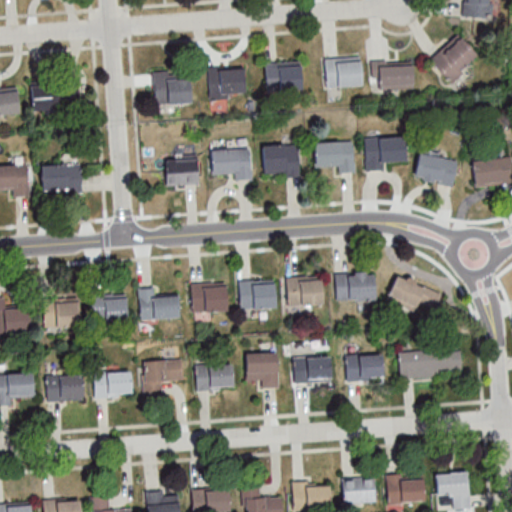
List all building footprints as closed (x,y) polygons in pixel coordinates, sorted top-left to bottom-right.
[(465,0),(466,16),(489,16),(488,0),(465,0)] [(449,82),(479,58),(459,34),(429,59),(449,82)] [(325,87),(362,85),(361,55),(324,57),(325,87)] [(301,89),(301,61),(265,61),(265,89),(301,89)] [(412,88),(412,61),(371,61),(371,88),(412,88)] [(209,98),(245,96),(244,65),(207,67),(209,98)] [(190,103),(190,76),(153,77),(154,103),(190,103)] [(0,115),(19,114),(17,86),(0,87),(0,115)] [(78,87),(31,88),(31,109),(78,108),(78,87)] [(406,160),(406,136),(365,136),(365,169),(385,169),(385,160),(406,160)] [(314,141),(315,165),(336,164),(336,172),(355,171),(354,140),(314,141)] [(263,145),(264,176),(299,175),(298,144),(263,145)] [(252,147),(210,148),(211,172),(233,172),(233,179),(253,179),(252,147)] [(453,185),(458,156),(418,150),(414,180),(453,185)] [(470,158),(474,187),(511,181),(511,159),(511,152),(470,158)] [(199,184),(198,156),(165,157),(166,185),(199,184)] [(30,195),(29,164),(0,164),(0,189),(10,189),(11,196),(30,195)] [(82,194),(81,164),(41,164),(41,194),(82,194)] [(376,299),(375,271),(335,272),(336,300),(376,299)] [(323,303),(321,273),(285,276),(287,305),(323,303)] [(386,299),(417,311),(420,302),(435,308),(442,291),(396,273),(386,299)] [(276,308),(276,279),(239,279),(239,308),(276,308)] [(191,282),(191,311),(227,311),(226,282),(191,282)] [(178,293),(157,295),(157,287),(138,288),(140,319),(180,317),(178,293)] [(126,291),(91,292),(92,323),(127,321),(126,291)] [(79,326),(79,301),(43,301),(43,326),(79,326)] [(29,332),(29,308),(2,308),(2,332),(29,332)] [(398,350),(399,376),(463,373),(462,348),(398,350)] [(278,387),(278,352),(246,352),(246,378),(258,378),(258,387),(278,387)] [(384,379),(384,354),(346,354),(346,379),(384,379)] [(293,356),(294,382),(332,381),(331,355),(293,356)] [(163,396),(162,380),(183,380),(182,358),(142,360),(143,397),(163,396)] [(234,389),(233,364),(195,365),(196,390),(234,389)] [(132,396),(131,371),(94,371),(95,396),(132,396)] [(0,372),(0,404),(14,405),(13,395),(34,395),(33,372),(0,372)] [(47,400),(83,400),(83,374),(47,374),(47,400)] [(471,508),(469,471),(436,472),(437,495),(449,495),(450,509),(471,508)] [(424,473),(387,473),(387,502),(424,502),(424,473)] [(342,477),(342,502),(376,502),(376,477),(342,477)] [(292,481),(292,508),(329,508),(329,481),(292,481)] [(282,511),(283,495),(261,495),(261,485),(243,485),(243,511),(282,511)] [(192,488),(192,511),(230,511),(230,488),(192,488)] [(179,511),(179,490),(146,491),(147,511),(179,511)] [(133,511),(133,508),(110,508),(109,496),(92,496),(91,511),(133,511)] [(80,511),(80,497),(43,500),(43,511),(80,511)] [(0,502),(0,511),(31,511),(31,502),(0,502)]
